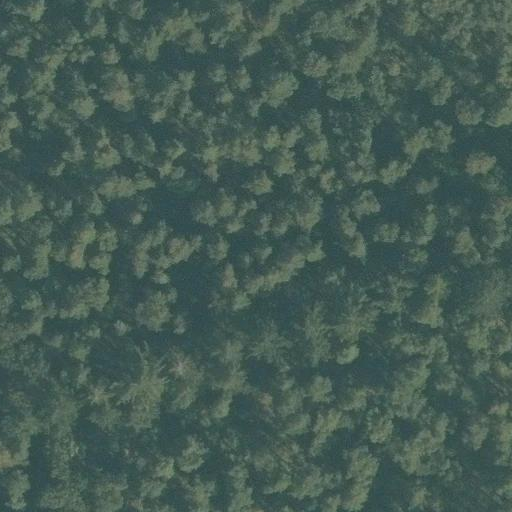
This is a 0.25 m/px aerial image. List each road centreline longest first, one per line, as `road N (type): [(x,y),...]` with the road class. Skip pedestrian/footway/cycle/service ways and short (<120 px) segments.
road 1 (track): [(0,424),(511,256)]
road 2 (track): [(332,0),(318,319)]
road 3 (track): [(75,511),(0,282)]
road 4 (track): [(404,291),(401,511)]
